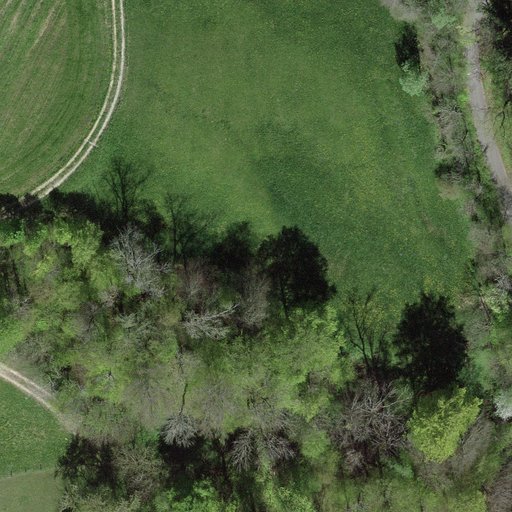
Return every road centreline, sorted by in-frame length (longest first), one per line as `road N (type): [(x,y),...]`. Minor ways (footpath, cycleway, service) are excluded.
road 1 (track): [(0,216),(57,180),(98,130),(113,82),(113,0)]
road 2 (unclassified): [(511,223),(468,62),(484,0)]
road 3 (track): [(0,374),(68,423),(94,459)]
